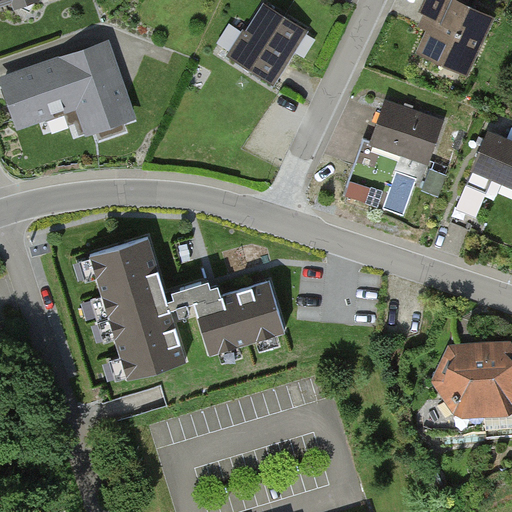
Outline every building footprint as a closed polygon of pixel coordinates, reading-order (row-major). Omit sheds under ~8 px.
[(464,0),(429,0),(424,12),(430,14),(425,26),(431,29),(420,53),(437,61),(442,52),(470,65),(492,18),(463,4),(464,0)] [(265,7),(230,60),(272,89),(308,36),(265,7)] [(109,45),(0,83),(0,95),(13,133),(72,113),(82,142),(137,123),(109,45)] [(427,166),(441,123),(386,104),(371,147),(427,166)] [(511,143),(489,134),(451,223),(471,231),(495,176),(511,183),(511,143)] [(440,196),(448,173),(431,167),(423,190),(440,196)] [(382,189),(352,180),(347,196),(377,206),(382,189)] [(145,241),(89,259),(129,384),(193,364),(180,324),(198,318),(211,358),(287,333),(270,284),(221,300),(217,290),(210,292),(208,286),(171,297),(173,304),(166,307),(145,241)] [(511,348),(508,344),(447,348),(430,388),(454,420),(511,412),(511,348)]
